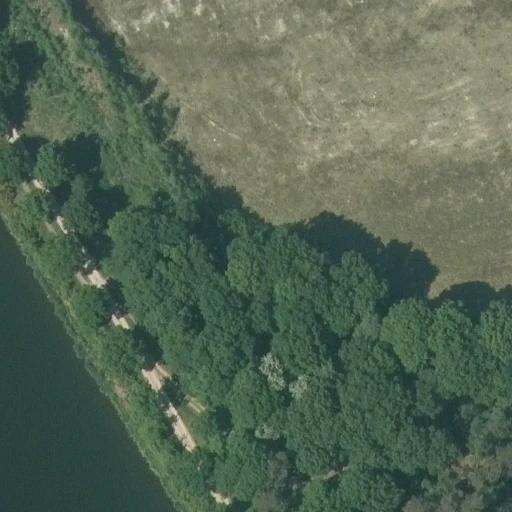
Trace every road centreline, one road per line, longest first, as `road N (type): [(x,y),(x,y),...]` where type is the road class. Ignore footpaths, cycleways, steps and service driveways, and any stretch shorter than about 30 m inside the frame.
road 1 (track): [(0,121),(146,369),(298,486)]
road 2 (track): [(345,457),(511,360)]
road 3 (track): [(227,511),(146,369)]
